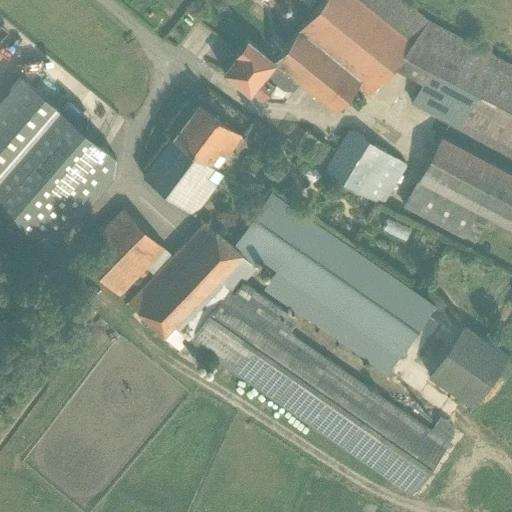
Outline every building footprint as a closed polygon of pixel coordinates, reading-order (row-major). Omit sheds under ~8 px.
[(421,83),(409,104),(511,158),(511,64),(429,21),(403,0),(322,0),(273,60),(246,38),(234,53),(235,54),(220,72),(249,95),(250,94),(260,102),(274,84),(282,90),(292,91),(298,84),(335,113),(356,87),(368,96),(391,67),(421,83)] [(8,91),(0,100),(0,230),(7,237),(34,236),(50,249),(111,178),(114,158),(115,157),(112,155),(21,76),(8,91)] [(171,136),(172,137),(216,169),(241,136),(197,102),(171,136)] [(282,142),(315,166),(328,148),(305,131),(303,134),(293,127),(282,142)] [(350,130),(324,172),(381,205),(406,165),(350,130)] [(511,174),(441,136),(417,180),(416,180),(401,207),(462,239),(463,237),(474,243),(487,219),(511,231),(511,174)] [(172,137),(141,176),(189,212),(200,207),(224,175),(216,169),(172,137)] [(186,341),(410,497),(452,436),(452,425),(439,416),(429,430),(289,332),(297,320),(244,283),(256,268),(253,267),(258,259),(277,272),(265,290),(386,375),(434,306),(270,191),(231,246),(203,221),(126,303),(178,351),(186,341)] [(121,208),(76,255),(119,296),(164,249),(121,208)] [(511,308),(498,329),(507,336),(511,327),(511,308)] [(426,377),(472,408),(495,373),(505,360),(507,356),(462,325),(426,377)] [(511,367),(511,364),(505,360),(495,373),(504,379),(511,367)]
